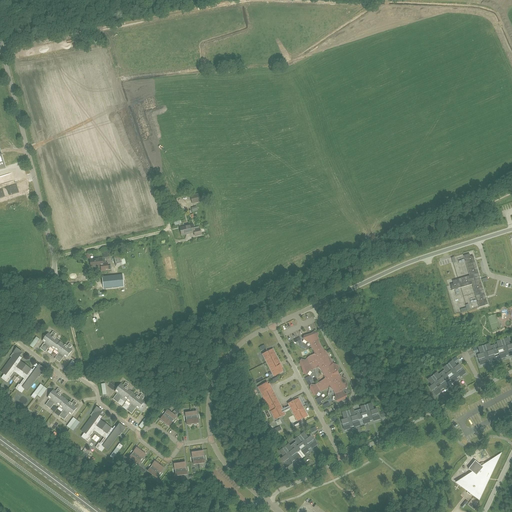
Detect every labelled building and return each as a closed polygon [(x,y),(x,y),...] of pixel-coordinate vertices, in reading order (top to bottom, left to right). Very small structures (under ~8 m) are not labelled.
[(200,202),(198,195),(191,196),(192,204),(200,202)] [(176,206),(172,209),(175,216),(180,214),(176,206)] [(193,225),(180,228),(181,236),(194,233),(195,236),(201,235),(200,229),(194,230),(193,225)] [(452,290),(472,284),(479,308),(488,305),(473,256),(470,257),(469,254),(463,256),(469,276),(452,281),(453,284),(450,285),(452,290)] [(114,257),(116,267),(122,265),(120,256),(114,257)] [(102,258),(90,259),(91,267),(98,267),(101,267),(101,271),(111,270),(111,266),(108,266),(107,263),(105,263),(105,258),(102,258)] [(108,282),(102,282),(103,289),(119,287),(118,282),(123,281),(123,275),(107,276),(108,282)] [(44,343),(42,346),(40,349),(45,352),(49,347),(54,350),(59,353),(54,359),(59,362),(64,357),(66,358),(72,351),(70,349),(72,346),(69,344),(67,347),(60,341),(60,342),(54,337),(56,334),(53,332),(50,335),(48,333),(42,341),(44,343)] [(301,360),(300,362),(299,363),(299,365),(300,367),(301,367),(303,375),(307,376),(310,370),(312,370),(318,367),(321,370),(325,378),(322,382),(315,385),(314,386),(311,385),(310,387),(311,389),(312,389),(312,391),(312,392),(313,395),(316,396),(318,392),(321,392),(324,390),(329,387),(334,391),(335,394),(336,397),(335,401),(338,402),(342,400),(342,399),(344,398),(346,397),(347,395),(344,394),(342,392),(342,390),(347,388),(347,383),(346,380),(342,378),(338,375),(337,372),(338,371),(339,369),(338,367),(337,365),(332,363),(331,360),(328,356),(326,352),(324,351),(321,347),(319,342),(318,339),(317,338),(318,334),(316,333),(314,333),(314,334),(313,335),(312,334),(304,336),(303,340),(307,342),(308,342),(311,345),(311,348),(314,351),(315,354),(314,355),(310,356),(308,358),(305,361),(301,360)] [(489,344),(478,348),(480,353),(481,354),(477,355),(480,366),(486,364),(486,363),(490,361),(490,362),(496,361),(494,355),(498,354),(500,359),(506,358),(505,356),(510,355),(510,356),(511,355),(511,344),(509,345),(508,344),(509,344),(507,338),(496,342),(497,344),(490,346),(489,344)] [(19,357),(22,353),(16,349),(13,353),(15,354),(1,372),(4,374),(1,378),(7,383),(10,378),(9,378),(14,372),(24,379),(20,385),(19,384),(16,389),(22,393),(24,389),(27,391),(40,373),(42,374),(45,370),(39,365),(36,369),(35,368),(32,372),(29,370),(30,369),(22,363),(21,364),(18,362),(21,358),(19,357)] [(279,364),(280,363),(273,349),(268,352),(269,352),(267,353),(267,352),(262,355),(274,376),(283,372),(279,364)] [(465,373),(459,365),(456,367),(455,366),(456,366),(452,361),(443,368),(444,370),(438,375),(437,373),(427,380),(431,384),(432,384),(432,385),(429,387),(436,396),(440,392),(440,391),(443,388),(444,389),(449,386),(445,381),(449,379),(452,383),(457,380),(456,379),(460,376),(461,377),(465,373)] [(206,374),(210,369),(205,365),(201,370),(206,374)] [(308,386),(313,383),(310,376),(305,379),(308,386)] [(117,393),(114,397),(113,399),(118,403),(122,397),(127,400),(126,401),(131,404),(127,410),(132,414),(136,408),(142,412),(148,405),(142,400),(144,397),(141,395),(139,398),(137,396),(133,393),(128,389),(127,387),(129,384),(126,382),(123,385),(121,383),(115,391),(117,393)] [(284,412),(283,410),(272,390),(271,391),(267,383),(258,387),(275,420),(285,415),(284,412)] [(50,399),(47,403),(45,405),(50,409),(55,403),(59,406),(59,407),(63,410),(59,416),(64,420),(68,414),(71,416),(77,408),(75,406),(77,403),(74,401),(72,404),(70,402),(69,402),(65,399),(61,395),(59,394),(61,391),(58,388),(55,391),(53,390),(47,398),(50,399)] [(288,404),(289,406),(290,409),(297,422),(302,419),(301,419),(303,418),(303,419),(308,416),(298,399),(288,404)] [(374,420),(374,421),(380,420),(376,409),(373,411),(372,409),(373,409),(371,404),(360,407),(361,409),(354,412),(353,409),(342,413),(344,418),(345,419),(341,421),(344,431),(350,429),(350,428),(354,426),(354,428),(360,426),(358,420),(362,419),(364,424),(370,423),(369,422),(374,420)] [(99,416),(102,412),(96,407),(93,412),(95,413),(81,431),(84,433),(81,437),(87,441),(90,437),(90,436),(94,430),(104,438),(100,444),(99,443),(96,447),(102,452),(104,448),(107,450),(121,432),(122,433),(125,429),(119,424),(116,428),(115,427),(112,431),(109,429),(110,428),(102,422),(101,423),(98,421),(101,417),(99,416)] [(176,417),(167,410),(160,420),(161,420),(160,421),(163,423),(163,422),(166,424),(165,425),(167,427),(168,426),(169,427),(176,417)] [(197,425),(197,424),(198,424),(197,412),(185,413),(187,425),(188,425),(188,426),(191,426),(191,425),(194,424),(194,425),(197,425)] [(309,451),(308,450),(311,448),(312,449),(317,445),(310,437),(307,439),(307,438),(307,437),(304,433),(294,440),(296,442),(290,446),(288,444),(279,451),(283,456),(284,457),(281,459),(287,467),(292,464),(291,463),(295,460),(296,461),(300,458),(297,453),(300,450),(304,455),(309,451)] [(90,451),(85,447),(80,453),(85,458),(90,451)] [(140,451),(141,450),(138,448),(137,449),(136,448),(129,458),(138,464),(146,455),(144,454),(145,453),(143,451),(142,452),(140,451)] [(196,452),(196,451),(193,452),(193,453),(192,453),(193,465),(205,463),(203,451),(202,451),(202,450),(198,451),(199,452),(196,452)] [(479,465),(475,461),(468,469),(471,472),(468,475),(456,483),(468,491),(467,493),(469,495),(471,493),(475,495),(474,496),(479,500),(497,460),(495,458),(485,464),(484,464),(483,463),(482,463),(481,463),(481,464),(480,464),(479,465)] [(155,462),(147,471),(157,478),(164,469),(163,468),(163,467),(161,465),(160,466),(158,464),(159,463),(156,462),(156,463),(155,462)] [(175,464),(174,464),(176,476),(187,475),(185,463),(184,463),(184,462),(181,462),(181,463),(178,464),(178,463),(175,463),(175,464)]
